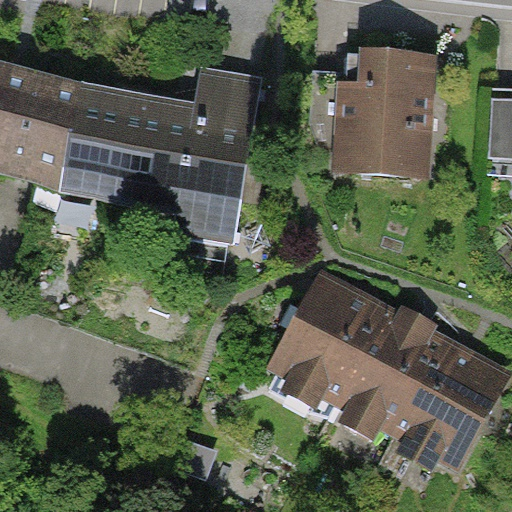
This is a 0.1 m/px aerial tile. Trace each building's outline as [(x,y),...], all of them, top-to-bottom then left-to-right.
[(372,94),(347,93),(344,175),(440,178),(444,61),(373,59),(372,94)] [(86,98),(0,81),(0,172),(70,185),(86,98)] [(86,98),(70,185),(183,207),(176,240),(230,250),(258,102),(204,92),(199,119),(86,98)] [(511,93),(495,93),(488,180),(511,182),(511,93)] [(471,360),(413,330),(363,304),(327,286),(279,376),(455,472),(505,378),(471,360)]
